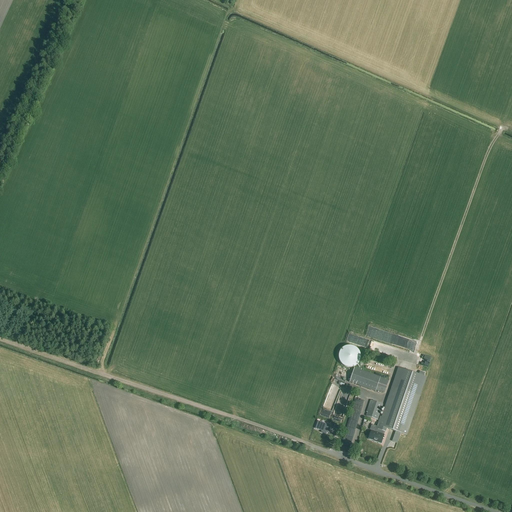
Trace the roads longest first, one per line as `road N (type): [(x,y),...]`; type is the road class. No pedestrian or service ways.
road 1 (track): [(0,339),(339,456)]
road 2 (unclassified): [(493,511),(339,456)]
